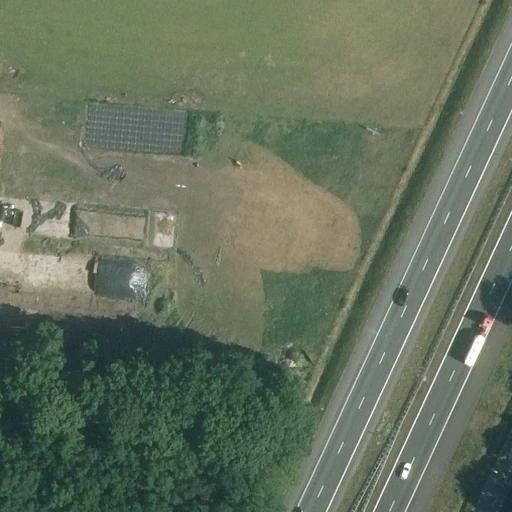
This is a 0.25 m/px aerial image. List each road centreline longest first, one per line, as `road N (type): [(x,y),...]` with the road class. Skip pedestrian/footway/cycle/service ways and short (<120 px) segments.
road 1 (motorway): [(511,76),(310,511)]
road 2 (motorway): [(389,511),(511,246)]
